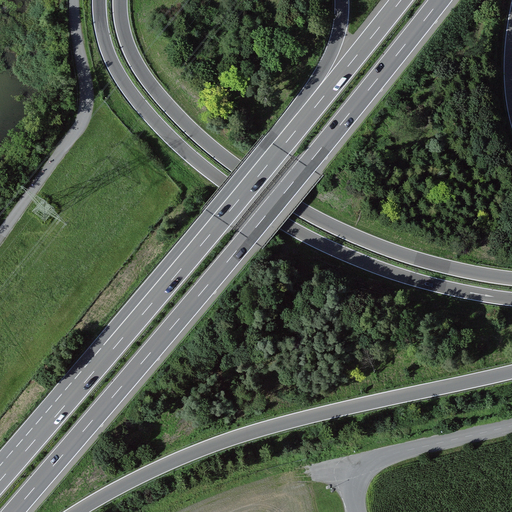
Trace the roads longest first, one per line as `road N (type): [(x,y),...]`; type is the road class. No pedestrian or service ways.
road 1 (motorway): [(14,511),(441,0)]
road 2 (motorway): [(100,0),(111,55),(144,109),(175,145),(248,202),(368,262),(511,297)]
road 3 (motorway): [(511,278),(377,248),(257,184),(185,125),(144,76),(128,50),(117,0)]
road 4 (motorway): [(316,107),(0,479)]
road 5 (motorway): [(84,511),(204,447),(511,369)]
road 6 (motorway): [(401,0),(316,107)]
